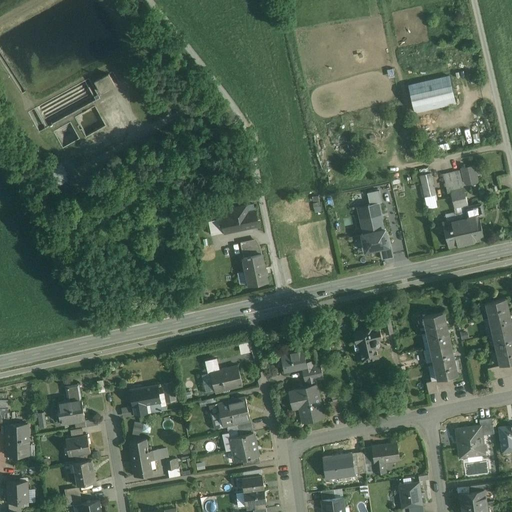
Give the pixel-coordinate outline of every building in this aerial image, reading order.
[(95,81),(101,92),(115,85),(109,73),(95,81)] [(450,76),(407,85),(414,114),(457,105),(450,76)] [(324,133),(313,136),(321,173),(332,170),(324,133)] [(475,167),(462,169),(464,177),(468,176),(469,180),(477,179),(475,167)] [(357,180),(355,169),(339,172),(342,183),(357,180)] [(451,192),(462,190),(461,185),(462,183),(460,171),(444,175),(448,193),(451,192)] [(437,206),(429,173),(420,175),(425,197),(429,208),(437,206)] [(462,190),(451,192),(455,207),(468,204),(464,189),(462,190)] [(379,202),(363,206),(364,209),(359,210),(361,218),(364,234),(383,230),(380,217),(379,213),(381,212),(379,202)] [(235,216),(247,213),(246,205),(228,209),(230,217),(222,219),(222,220),(235,217),(235,216)] [(247,213),(235,216),(235,217),(238,228),(237,228),(237,229),(258,225),(255,212),(247,213)] [(398,214),(392,216),(394,228),(401,227),(398,214)] [(478,215),(443,223),(449,247),(484,239),(478,215)] [(225,232),(237,229),(237,228),(238,228),(235,217),(222,220),(225,232)] [(364,234),(362,234),(364,245),(366,244),(368,250),(389,246),(385,229),(383,230),(364,234)] [(256,240),(241,243),(242,250),(260,246),(256,240)] [(265,268),(260,246),(242,250),(249,285),(268,281),(266,274),(268,273),(267,268),(265,268)] [(506,298),(487,302),(490,318),(509,313),(506,298)] [(443,312),(424,316),(428,332),(447,328),(443,312)] [(511,325),(509,313),(490,318),(494,333),(511,329),(511,325)] [(390,318),(383,320),(386,334),(393,333),(390,318)] [(372,326),(356,330),(356,332),(354,332),(356,342),(361,341),(362,349),(360,350),(361,350),(363,360),(379,357),(376,345),(378,345),(380,342),(379,339),(382,338),(380,327),(372,328),(372,326)] [(447,328),(428,332),(431,347),(450,343),(447,328)] [(511,329),(494,333),(497,349),(511,345),(511,329)] [(241,343),(243,352),(255,350),(253,341),(241,343)] [(361,341),(356,342),(355,342),(356,342),(355,342),(354,342),(354,343),(355,344),(354,344),(356,350),(355,350),(356,350),(356,351),(357,351),(360,350),(360,351),(361,350),(360,350),(362,349),(361,341)] [(450,343),(431,347),(434,360),(435,363),(454,359),(450,343)] [(511,345),(497,349),(501,365),(511,362),(511,345)] [(431,347),(425,349),(424,350),(425,353),(427,354),(428,362),(434,360),(431,347)] [(303,349),(291,352),(291,349),(281,352),(284,366),(293,364),(294,368),(307,365),(303,349)] [(454,359),(435,363),(435,365),(438,379),(452,376),(457,375),(454,359)] [(218,360),(206,362),(208,372),(211,372),(220,369),(218,360)] [(501,365),(500,365),(503,376),(509,375),(507,363),(501,365)] [(321,364),(315,366),(303,369),(306,381),(317,378),(318,378),(323,377),(321,364)] [(238,365),(220,369),(211,372),(215,391),(243,385),(238,365)] [(435,365),(429,367),(433,380),(438,379),(435,365)] [(500,365),(494,366),(497,378),(503,376),(500,365)] [(494,366),(488,368),(490,379),(497,378),(494,366)] [(452,376),(445,377),(448,389),(454,388),(452,376)] [(445,377),(438,379),(441,391),(448,389),(445,377)] [(438,379),(433,380),(435,392),(441,391),(438,379)] [(433,380),(426,382),(429,393),(435,392),(433,380)] [(173,383),(163,384),(166,401),(171,400),(170,392),(174,392),(173,383)] [(316,384),(296,389),(296,390),(289,391),(293,408),(300,407),(303,421),(324,416),(316,384)] [(78,385),(67,387),(70,400),(81,398),(78,385)] [(158,385),(131,390),(134,406),(135,415),(147,413),(146,404),(150,404),(161,402),(158,385)] [(340,387),(330,389),(333,401),(330,402),(333,414),(346,411),(340,387)] [(228,394),(217,397),(218,403),(230,400),(228,394)] [(245,396),(230,400),(218,403),(224,426),(237,423),(251,420),(245,396)] [(70,400),(58,403),(62,423),(75,421),(85,419),(82,398),(81,398),(70,400)] [(161,402),(150,404),(152,413),(162,411),(161,402)] [(8,408),(0,408),(0,420),(0,422),(9,421),(8,408)] [(44,412),(38,413),(41,426),(46,426),(44,412)] [(492,418),(480,419),(480,425),(481,425),(482,435),(494,433),(492,418)] [(85,419),(75,421),(76,428),(83,427),(87,427),(85,419)] [(251,420),(237,423),(238,429),(252,426),(251,420)] [(28,423),(7,424),(8,452),(29,452),(28,423)] [(511,424),(500,427),(503,451),(511,449),(511,424)] [(480,425),(457,429),(458,439),(460,439),(462,455),(460,455),(461,456),(485,453),(485,452),(482,453),(481,443),(483,443),(482,435),(481,425),(480,425)] [(252,426),(238,429),(237,429),(238,436),(254,432),(252,426)] [(76,428),(71,429),(72,437),(84,435),(83,427),(76,428)] [(238,436),(230,437),(233,449),(256,444),(254,432),(238,436)] [(72,437),(66,438),(69,456),(75,455),(76,462),(88,460),(87,453),(91,452),(88,434),(84,435),(72,437)] [(147,439),(130,441),(135,467),(134,467),(135,476),(152,473),(150,460),(154,460),(153,451),(149,451),(147,439)] [(397,442),(373,446),(376,473),(386,471),(384,461),(399,459),(397,442)] [(256,444),(233,449),(236,461),(243,459),(259,456),(259,455),(256,444)] [(373,446),(363,447),(366,472),(367,474),(376,473),(373,446)] [(363,451),(351,453),(354,474),(366,472),(363,451)] [(351,453),(324,457),(326,478),(354,474),(351,453)] [(259,456),(243,459),(245,465),(260,463),(259,456)] [(76,462),(75,462),(79,484),(96,481),(92,459),(88,460),(76,462)] [(174,459),(167,460),(168,470),(175,469),(174,459)] [(175,469),(168,470),(170,477),(180,475),(179,468),(175,469)] [(261,469),(244,472),(244,478),(262,475),(261,469)] [(244,478),(242,478),(244,491),(264,488),(263,475),(262,475),(244,478)] [(28,481),(7,481),(8,502),(9,502),(21,502),(29,501),(28,481)] [(419,481),(399,484),(402,507),(410,506),(422,504),(423,504),(419,481)] [(488,483),(471,485),(471,491),(484,490),(489,489),(488,483)] [(79,486),(65,489),(67,497),(81,494),(79,486)] [(264,488),(244,491),(244,494),(245,497),(246,505),(254,504),(265,502),(266,502),(264,488)] [(334,489),(321,491),(322,500),(335,498),(334,489)] [(471,491),(460,493),(462,507),(486,503),(484,490),(471,491)] [(81,494),(67,497),(68,505),(75,504),(82,503),(81,494)] [(244,494),(236,495),(238,506),(239,506),(238,505),(237,499),(238,498),(245,497),(244,494)] [(245,497),(238,498),(237,499),(238,505),(239,506),(246,505),(245,497)] [(335,498),(322,500),(323,511),(344,511),(343,497),(335,498)] [(82,503),(75,504),(76,511),(101,511),(99,500),(82,503)] [(487,511),(486,503),(462,507),(462,511),(487,511)]
